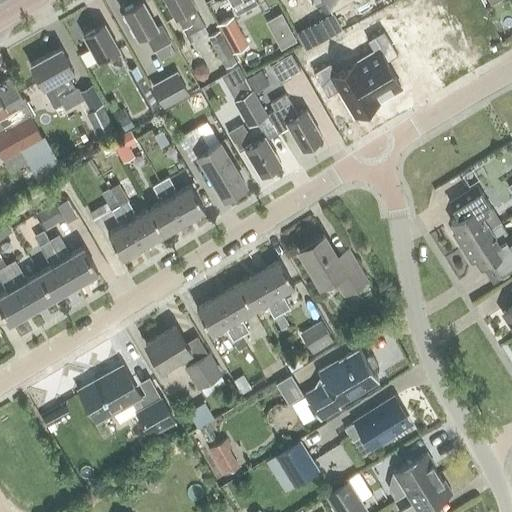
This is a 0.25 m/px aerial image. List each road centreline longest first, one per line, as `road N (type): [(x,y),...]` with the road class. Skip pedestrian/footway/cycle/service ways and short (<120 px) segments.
road 1 (residential): [(0,383),(373,155)]
road 2 (residential): [(483,453),(449,400),(411,299),(395,198),(373,155)]
road 3 (residential): [(373,155),(511,74)]
